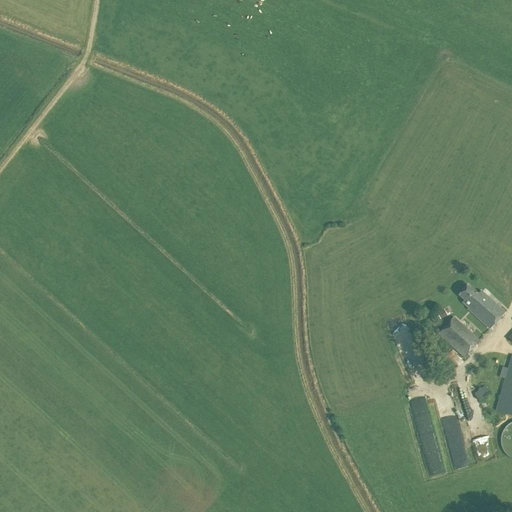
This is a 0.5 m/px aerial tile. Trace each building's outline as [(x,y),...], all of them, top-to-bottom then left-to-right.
[(480,295),(467,284),(458,295),(463,300),(461,302),(467,308),(466,309),(489,329),(504,312),(482,292),(480,295)] [(395,306),(393,295),(383,297),(385,308),(395,306)] [(464,358),(479,341),(454,318),(438,334),(464,358)] [(386,382),(393,380),(392,374),(398,373),(394,358),(381,361),(386,382)] [(479,402),(490,394),(484,386),(474,394),(475,396),(479,402)] [(489,455),(493,444),(481,440),(477,450),(489,455)]
